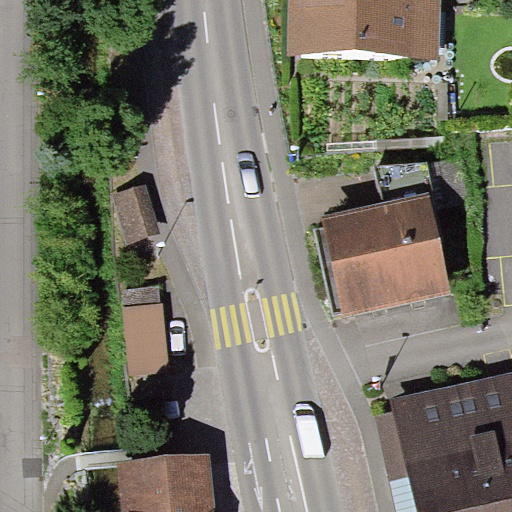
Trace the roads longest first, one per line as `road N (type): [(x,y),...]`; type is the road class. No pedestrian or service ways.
road 1 (primary): [(207,0),(298,511)]
road 2 (residential): [(15,0),(18,511)]
